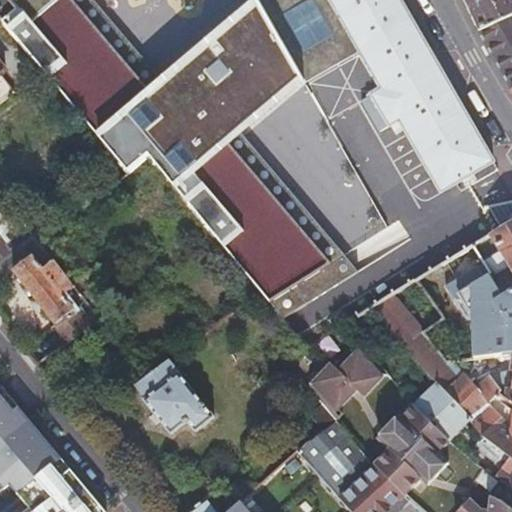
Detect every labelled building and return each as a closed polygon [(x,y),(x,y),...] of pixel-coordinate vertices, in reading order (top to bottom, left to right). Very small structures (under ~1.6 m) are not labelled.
[(0,0),(0,15),(3,13),(10,8),(3,0),(0,0)] [(91,0),(3,0),(10,8),(3,13),(0,15),(0,21),(130,171),(147,154),(282,318),(359,271),(344,254),(240,132),(308,81),(361,53),(328,0),(251,0),(159,76),(91,0)] [(125,0),(129,20),(141,17),(137,0),(125,0)] [(328,0),(361,53),(381,88),(371,95),(388,126),(399,120),(441,192),(492,162),(400,0),(328,0)] [(511,0),(464,0),(479,30),(511,15),(511,0)] [(511,15),(479,30),(511,88),(511,89),(511,88),(511,15)] [(0,105),(16,94),(2,76),(8,71),(0,61),(0,105)] [(12,206),(0,215),(0,259),(34,234),(12,206)] [(489,279),(500,298),(511,290),(511,220),(494,232),(485,237),(505,269),(489,279)] [(0,259),(0,299),(16,287),(8,279),(14,274),(47,250),(34,234),(0,259)] [(416,281),(426,295),(436,308),(486,275),(469,248),(416,281)] [(73,307),(78,302),(84,297),(47,250),(14,274),(75,350),(94,334),(73,307)] [(502,356),(511,355),(511,290),(500,298),(502,356)] [(421,331),(392,296),(372,309),(438,383),(444,390),(463,374),(454,364),(451,364),(448,364),(421,331)] [(448,364),(451,364),(454,364),(473,360),(442,317),(421,331),(448,364)] [(333,363),(310,388),(334,417),(358,389),(366,395),(388,369),(366,343),(341,370),(333,363)] [(148,401),(162,417),(176,434),(192,421),(201,432),(218,418),(172,359),(140,384),(152,398),(148,401)] [(1,368),(0,368),(0,414),(24,395),(1,368)] [(444,390),(468,417),(499,390),(511,402),(511,372),(492,374),(477,386),(463,374),(444,390)] [(475,424),(468,417),(444,390),(438,383),(416,402),(453,443),(475,424)] [(475,424),(488,439),(511,457),(511,402),(499,390),(468,417),(475,424)] [(393,449),(376,468),(404,501),(421,484),(428,491),(450,467),(439,458),(453,443),(416,402),(403,417),(400,414),(379,438),(393,449)] [(391,511),(404,501),(376,468),(338,422),(300,453),(340,501),(349,511),(391,511)] [(511,474),(511,487),(505,508),(511,510),(511,457),(488,439),(482,445),(511,474)] [(327,511),(340,501),(300,453),(225,511),(327,511)] [(222,511),(208,494),(186,511),(222,511)] [(349,511),(340,501),(327,511),(349,511)] [(416,511),(404,501),(391,511),(416,511)]
